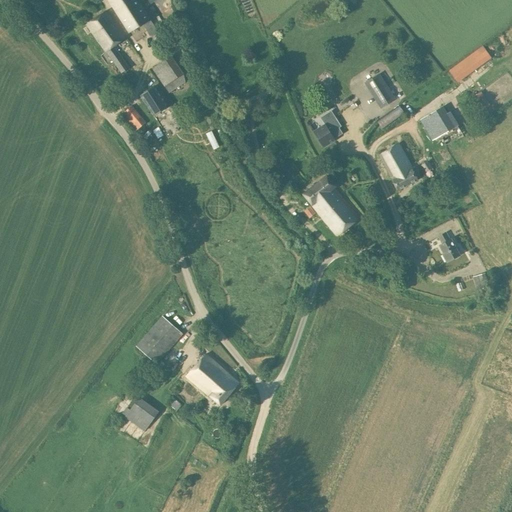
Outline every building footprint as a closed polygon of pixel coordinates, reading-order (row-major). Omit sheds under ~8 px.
[(137,0),(107,0),(128,34),(130,33),(143,24),(150,35),(157,31),(150,20),(137,0)] [(105,11),(86,24),(87,25),(106,52),(100,56),(107,65),(112,61),(121,73),(129,68),(114,46),(125,38),(106,11),(105,11)] [(458,83),(492,58),(483,46),(450,71),(458,83)] [(171,55),(152,68),(165,87),(184,74),(171,55)] [(379,74),(365,83),(381,108),(395,100),(379,74)] [(282,81),(274,85),(277,90),(285,86),(282,81)] [(155,86),(140,95),(154,116),(166,108),(168,107),(155,86)] [(488,107),(479,94),(475,96),(481,110),(488,107)] [(136,131),(146,122),(132,106),(122,114),(136,131)] [(442,107),(420,120),(433,141),(441,136),(451,152),(468,142),(458,126),(454,119),(449,112),(446,114),(442,107)] [(325,125),(314,132),(324,147),(335,140),(334,138),(341,133),(331,118),(324,123),(325,124),(325,125)] [(398,190),(417,179),(412,169),(412,168),(399,145),(380,155),(394,182),(398,190)] [(281,166),(276,170),(281,176),(286,172),(281,166)] [(338,235),(359,218),(334,188),(336,186),(327,175),(304,194),(313,205),(312,205),(322,218),(323,218),(330,227),(331,226),(338,235)] [(310,218),(316,213),(310,206),(304,211),(310,218)] [(450,240),(446,233),(439,237),(443,244),(440,246),(444,253),(442,253),(447,262),(459,255),(451,239),(450,240)] [(485,273),(479,275),(483,288),(489,286),(485,273)] [(157,364),(183,334),(162,316),(136,346),(157,364)] [(220,405),(239,383),(207,354),(187,376),(208,395),(209,395),(220,405)] [(159,411),(139,397),(130,410),(127,407),(122,413),(126,416),(125,417),(144,431),(159,411)]
